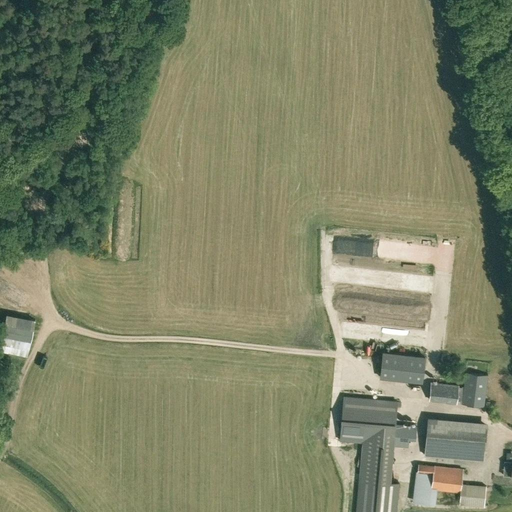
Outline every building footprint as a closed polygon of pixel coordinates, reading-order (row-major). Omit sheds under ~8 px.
[(380,378),(423,383),(427,356),(383,351),(380,378)] [(466,372),(463,403),(484,406),(488,375),(466,372)] [(429,401),(457,404),(459,385),(432,381),(429,401)] [(391,482),(394,445),(395,437),(416,439),(417,426),(396,424),(398,401),(344,396),(339,440),(363,442),(360,479),(357,511),(397,511),(400,482),(391,482)] [(487,428),(427,424),(425,455),(484,460),(487,428)] [(464,468),(435,465),(419,464),(418,471),(417,471),(414,502),(436,504),(438,490),(461,492),(464,468)] [(486,486),(462,483),(460,504),(484,506),(486,486)]
